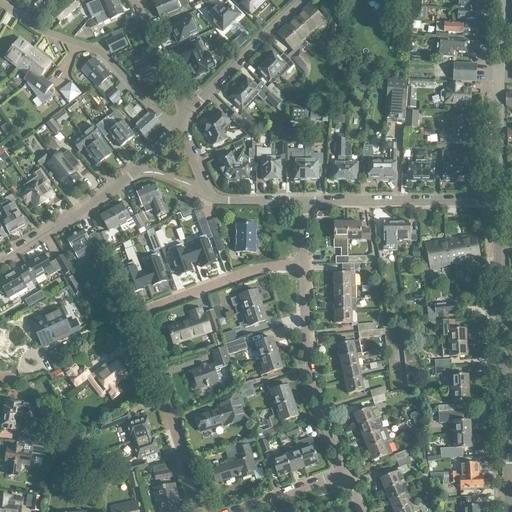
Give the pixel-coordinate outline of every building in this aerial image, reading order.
[(66,1),(65,0),(54,0),(49,4),(53,10),(66,1)] [(118,0),(114,0),(92,10),(96,18),(121,7),(118,0)] [(157,0),(153,2),(157,11),(181,0),(157,0)] [(181,0),(157,11),(161,20),(173,15),(174,17),(181,13),(180,10),(189,6),(186,0),(181,0)] [(245,0),(241,4),(254,17),(259,11),(260,11),(258,9),(265,1),(266,1),(264,0),(245,0)] [(458,0),(458,9),(460,9),(479,10),(479,0),(458,0)] [(60,23),(79,8),(80,7),(76,2),(56,18),(60,23)] [(214,19),(212,20),(223,32),(241,15),(235,9),(233,10),(228,5),(221,12),(219,13),(215,9),(210,14),(214,19)] [(310,5),(294,20),(309,38),(326,23),(310,5)] [(96,18),(98,25),(109,20),(110,22),(125,15),(121,7),(96,18)] [(427,21),(428,9),(416,8),(414,19),(427,21)] [(458,19),(463,20),(478,20),(479,10),(460,9),(458,9),(458,19)] [(331,13),(331,21),(339,21),(339,13),(331,13)] [(181,23),(172,27),(174,32),(173,32),(178,44),(189,38),(189,37),(198,32),(192,19),(191,20),(189,15),(179,20),(181,23)] [(277,35),(293,51),(286,57),(290,61),(291,60),(301,51),(302,51),(302,46),(301,45),(309,38),(294,20),(277,35)] [(96,27),(94,21),(87,24),(90,29),(96,27)] [(340,22),(331,22),(331,37),(340,37),(340,22)] [(426,37),(435,38),(435,39),(436,39),(448,39),(449,34),(462,34),(462,37),(478,37),(478,26),(444,24),(444,32),(436,31),(436,32),(426,31),(426,37)] [(118,44),(121,49),(126,46),(121,35),(106,42),(109,48),(118,44)] [(468,41),(448,39),(436,39),(435,56),(453,58),(454,52),(467,54),(468,41)] [(20,40),(5,59),(28,77),(27,79),(29,81),(27,83),(28,84),(27,85),(43,105),(53,97),(49,91),(53,86),(41,77),(51,64),(20,40)] [(186,65),(188,64),(207,55),(206,55),(200,40),(190,44),(191,46),(187,48),(180,52),(186,65)] [(243,47),(238,41),(232,47),(237,53),(243,47)] [(305,55),(301,51),(291,60),(307,76),(309,74),(310,72),(310,69),(310,65),(310,64),(308,60),(307,58),(305,55)] [(207,55),(188,64),(195,79),(208,73),(207,71),(215,67),(208,54),(206,55),(207,55)] [(286,65),(290,61),(286,57),(283,54),(279,58),(275,54),(271,58),(269,58),(266,60),(267,62),(266,63),(281,77),(282,78),(290,70),(286,65)] [(81,71),(98,89),(110,77),(94,59),(81,71)] [(148,83),(162,75),(154,60),(145,65),(144,63),(132,69),(133,71),(133,72),(140,85),(147,81),(148,83)] [(286,65),(290,70),(295,65),(290,61),(286,65)] [(258,71),(271,84),(267,89),(271,92),(272,93),(281,103),(285,100),(280,95),(281,93),(272,85),(275,82),(281,77),(266,63),(263,63),(261,65),(261,68),(258,71)] [(454,64),(453,81),(476,82),(477,65),(454,64)] [(267,98),(272,93),(271,92),(270,92),(261,83),(257,87),(249,80),(245,84),(243,84),(240,87),(241,89),(240,90),(253,103),(259,97),(264,102),(266,99),(267,98)] [(405,120),(406,102),(408,81),(387,80),(386,100),(385,110),(387,110),(387,119),(405,120)] [(441,92),(441,100),(442,102),(445,102),(444,104),(470,105),(471,90),(461,90),(461,84),(449,84),(449,89),(445,89),(445,91),(443,91),(441,92)] [(415,87),(409,87),(407,108),(416,109),(416,100),(414,100),(415,87)] [(115,89),(106,97),(113,105),(114,105),(121,99),(119,97),(121,95),(115,89)] [(243,112),(247,107),(248,108),(253,103),(240,90),(239,90),(236,90),(234,93),(234,95),(230,99),(243,112)] [(272,93),(267,98),(277,108),(281,103),(272,93)] [(66,108),(70,114),(80,107),(75,101),(66,108)] [(132,121),(133,120),(138,125),(135,128),(146,140),(154,134),(132,110),(128,105),(123,110),(132,121)] [(308,119),(308,109),(290,105),(289,119),(308,119)] [(137,106),(132,110),(154,134),(161,127),(150,114),(147,116),(137,106)] [(117,110),(113,113),(107,118),(111,122),(128,143),(134,137),(122,122),(127,118),(118,109),(117,110)] [(320,122),(328,122),(329,112),(311,111),(310,120),(320,120),(320,122)] [(406,111),(405,128),(418,128),(419,112),(406,111)] [(208,122),(207,128),(227,131),(228,127),(231,123),(220,112),(210,122),(208,122)] [(245,113),(240,118),(247,125),(256,133),(262,129),(245,113)] [(236,114),(231,120),(242,130),(247,125),(240,118),(236,114)] [(272,122),(267,117),(263,120),(268,125),(272,122)] [(439,124),(439,131),(469,132),(469,126),(471,125),(471,121),(469,120),(469,119),(453,118),(453,117),(448,117),(448,125),(439,124)] [(61,131),(52,120),(46,124),(55,135),(61,131)] [(111,122),(107,125),(109,128),(110,126),(113,130),(109,134),(121,148),(128,143),(111,122)] [(84,135),(84,136),(104,161),(112,156),(98,138),(101,135),(94,127),(95,127),(94,126),(93,127),(93,126),(91,125),(89,125),(83,130),(82,132),(83,134),(84,135)] [(242,130),(249,136),(256,133),(247,125),(242,130)] [(228,140),(226,136),(227,131),(207,128),(206,134),(208,134),(213,147),(228,140)] [(439,131),(439,136),(447,136),(447,134),(450,134),(450,136),(452,136),(452,144),(468,145),(468,144),(470,142),(470,138),(468,137),(469,132),(439,131)] [(230,139),(233,144),(242,141),(239,135),(230,139)] [(80,152),(85,148),(87,151),(86,152),(97,167),(104,161),(84,136),(73,144),(80,152)] [(329,137),(320,136),(319,149),(327,150),(329,137)] [(5,144),(10,150),(17,145),(13,139),(5,144)] [(338,157),(345,157),(345,145),(345,140),(336,139),(336,144),(337,144),(337,152),(336,152),(336,157),(338,157)] [(235,150),(244,146),(242,141),(233,144),(235,150)] [(382,163),(382,182),(388,182),(388,180),(396,180),(396,144),(391,144),(391,150),(390,150),(390,163),(383,163),(382,163)] [(312,145),(303,145),(303,150),(303,151),(305,151),(308,152),(308,158),(305,157),(305,180),(318,180),(318,167),(323,167),(323,156),(314,156),(314,152),(312,152),(312,145)] [(345,157),(344,180),(349,180),(349,182),(355,182),(356,180),(357,180),(357,163),(350,163),(350,157),(351,157),(351,145),(345,145),(345,157)] [(363,158),(368,158),(368,180),(378,180),(378,182),(382,182),(382,163),(383,163),(383,157),(373,157),(373,151),(373,146),(364,146),(363,158)] [(1,147),(0,148),(0,165),(9,158),(1,147)] [(287,150),(288,168),(292,168),(292,180),(305,180),(305,157),(305,151),(303,151),(303,150),(287,150)] [(261,180),(263,180),(264,182),(268,182),(269,180),(271,180),(271,152),(266,152),(266,158),(261,158),(261,180)] [(271,180),(273,180),(274,182),(278,182),(279,180),(281,180),(281,158),(276,158),(276,152),(271,152),(271,180)] [(49,160),(44,153),(35,160),(40,167),(49,160)] [(220,167),(224,177),(227,179),(236,165),(231,153),(217,159),(220,166),(220,167)] [(66,171),(64,173),(74,185),(81,180),(60,154),(55,158),(66,171)] [(231,180),(231,181),(240,181),(240,180),(248,180),(248,165),(248,158),(241,154),(236,165),(227,179),(229,180),(231,180)] [(450,156),(450,168),(465,168),(465,169),(468,169),(468,155),(450,156)] [(345,157),(338,157),(338,163),(330,163),(330,180),(332,180),(333,181),(339,182),(339,180),(344,180),(345,157)] [(421,157),(415,157),(415,161),(415,164),(408,164),(408,181),(409,181),(411,182),(414,182),(416,181),(421,181),(421,161),(421,157)] [(68,190),(74,185),(64,173),(66,171),(55,158),(47,165),(68,190)] [(426,161),(421,161),(421,181),(427,181),(427,182),(433,182),(433,181),(434,181),(434,164),(427,164),(426,161)] [(443,181),(445,181),(446,182),(450,182),(451,181),(457,181),(457,177),(465,177),(465,169),(465,168),(450,168),(443,168),(443,181)] [(36,178),(28,183),(32,189),(43,204),(55,197),(47,185),(50,183),(40,170),(33,175),(36,178)] [(43,204),(32,189),(28,183),(22,187),(26,193),(18,198),(21,203),(24,201),(27,205),(31,202),(36,209),(43,204)] [(155,184),(145,187),(154,209),(157,217),(166,213),(160,200),(161,200),(155,184)] [(136,191),(140,201),(138,202),(141,209),(144,207),(146,212),(154,209),(145,187),(136,191)] [(9,207),(15,204),(18,202),(11,195),(5,199),(5,200),(8,205),(9,207)] [(15,204),(9,207),(14,216),(11,218),(19,231),(22,230),(23,230),(26,228),(26,227),(27,226),(15,204)] [(183,204),(181,211),(184,218),(191,215),(192,207),(183,204)] [(123,205),(112,211),(121,227),(127,224),(130,230),(136,226),(139,231),(141,235),(146,231),(142,224),(137,216),(130,219),(123,205)] [(3,222),(10,236),(12,235),(12,236),(16,234),(16,233),(19,231),(11,218),(14,216),(9,207),(4,210),(4,212),(0,214),(0,215),(0,216),(3,222)] [(109,231),(113,229),(114,231),(121,227),(112,211),(101,216),(109,231)] [(142,212),(137,215),(137,216),(142,224),(146,231),(152,229),(142,212)] [(207,223),(213,240),(219,237),(216,230),(217,229),(214,220),(207,223)] [(341,249),(341,257),(336,257),(336,265),(348,264),(348,257),(348,240),(348,223),(348,222),(343,222),(343,221),(335,221),(335,223),(334,223),(334,240),(334,249),(341,249)] [(382,241),(397,241),(397,221),(390,221),(390,223),(383,223),(384,228),(382,228),(382,241)] [(404,221),(397,221),(397,241),(412,241),(412,242),(417,242),(417,236),(411,236),(411,228),(410,228),(410,223),(404,223),(404,221)] [(348,223),(348,240),(371,240),(369,230),(361,230),(361,223),(348,223)] [(257,226),(237,225),(236,232),(234,232),(234,239),(256,240),(257,226)] [(83,230),(67,239),(74,251),(71,252),(79,265),(89,259),(85,253),(94,248),(93,246),(101,242),(96,233),(91,236),(93,240),(90,242),(83,230)] [(105,233),(99,235),(105,253),(106,253),(104,245),(109,243),(105,233)] [(474,235),(446,240),(451,264),(480,257),(474,235)] [(196,248),(191,250),(195,263),(200,261),(203,269),(217,263),(208,236),(193,242),(196,248)] [(219,237),(213,240),(218,253),(224,251),(219,237)] [(160,249),(156,239),(150,241),(154,252),(160,249)] [(256,254),(256,240),(234,239),(234,247),(236,247),(236,253),(256,254)] [(430,269),(451,264),(446,240),(425,244),(430,269)] [(169,250),(179,277),(193,272),(190,265),(195,263),(191,250),(186,252),(183,245),(169,250)] [(60,271),(55,261),(51,264),(44,253),(29,262),(28,261),(26,263),(35,279),(46,273),(49,277),(60,271)] [(54,261),(55,261),(60,271),(64,276),(74,271),(65,254),(54,261)] [(147,272),(142,274),(146,287),(151,285),(152,287),(166,282),(157,255),(142,260),(147,272)] [(9,298),(27,287),(26,285),(35,279),(26,263),(23,265),(23,266),(0,279),(0,282),(1,285),(1,287),(4,293),(6,293),(9,298)] [(132,264),(118,269),(128,296),(142,291),(141,289),(146,287),(142,274),(137,276),(132,264)] [(342,265),(342,274),(351,274),(354,274),(354,271),(358,271),(361,264),(354,264),(342,265)] [(334,274),(335,287),(356,286),(355,274),(354,274),(351,274),(342,274),(334,274)] [(73,276),(66,280),(75,295),(82,291),(73,276)] [(335,287),(335,299),(356,299),(356,286),(335,287)] [(231,300),(233,307),(241,305),(243,311),(256,307),(262,305),(257,290),(238,297),(239,297),(231,300)] [(41,291),(33,296),(37,303),(45,298),(41,291)] [(335,311),(335,312),(351,311),(357,311),(356,299),(335,299),(335,311)] [(429,323),(436,322),(436,315),(448,314),(458,313),(456,303),(434,305),(434,307),(427,308),(429,323)] [(43,346),(79,329),(68,305),(32,321),(43,346)] [(268,322),(262,305),(256,307),(243,311),(246,320),(243,322),(245,329),(249,327),(249,328),(268,322)] [(213,308),(212,306),(206,308),(212,328),(219,326),(217,321),(213,308)] [(224,319),(220,306),(213,308),(217,321),(224,319)] [(191,320),(168,327),(174,344),(211,332),(205,315),(203,316),(201,310),(189,313),(191,320)] [(335,324),(352,323),(351,311),(335,312),(335,324)] [(436,315),(436,322),(448,321),(448,314),(436,315)] [(431,328),(437,328),(437,329),(441,329),(442,338),(449,337),(449,344),(466,343),(465,330),(449,330),(448,321),(436,322),(431,323),(431,328)] [(370,324),(358,326),(359,333),(376,331),(376,324),(370,325),(370,324)] [(93,334),(91,330),(78,335),(81,340),(93,334)] [(381,336),(384,335),(383,330),(376,331),(359,333),(359,339),(381,337),(381,336)] [(222,335),(225,345),(238,341),(235,331),(222,335)] [(225,345),(225,347),(228,356),(248,350),(244,338),(238,341),(225,345)] [(257,351),(260,359),(277,353),(272,338),(251,345),(253,352),(257,351)] [(345,343),(337,344),(340,359),(356,355),(362,354),(359,341),(353,343),(353,342),(346,344),(345,343)] [(442,345),(443,358),(467,356),(466,343),(449,344),(442,345)] [(31,345),(18,351),(23,363),(36,358),(31,345)] [(195,390),(219,382),(216,371),(232,366),(228,356),(225,347),(212,351),(216,364),(206,367),(205,366),(201,367),(202,369),(189,373),(195,390)] [(282,369),(277,353),(260,359),(263,367),(258,368),(261,376),(265,374),(282,369)] [(67,366),(62,355),(50,360),(55,371),(67,366)] [(356,355),(340,359),(342,369),(358,366),(356,355)] [(91,375),(87,379),(91,385),(98,380),(112,400),(121,393),(115,385),(128,375),(117,361),(108,368),(106,364),(91,375)] [(72,366),(64,372),(75,388),(87,379),(91,375),(85,367),(79,371),(78,369),(76,371),(72,366)] [(358,366),(342,369),(345,381),(361,378),(358,366)] [(64,376),(61,370),(49,376),(52,382),(64,376)] [(451,382),(451,390),(468,389),(468,375),(448,376),(449,382),(451,382)] [(364,390),(361,378),(345,381),(348,394),(364,390)] [(153,398),(147,380),(140,382),(146,400),(153,398)] [(238,386),(241,393),(254,388),(251,381),(238,386)] [(49,389),(46,382),(35,388),(38,394),(49,389)] [(273,398),(276,407),(293,401),(288,386),(271,391),(271,392),(266,393),(269,400),(273,398)] [(370,392),(372,398),(384,395),(387,394),(385,387),(370,392)] [(256,394),(254,388),(241,393),(243,399),(256,395),(256,394)] [(469,402),(468,389),(451,390),(452,403),(469,402)] [(195,416),(200,433),(223,426),(224,428),(249,420),(241,394),(216,402),(218,409),(195,416)] [(386,402),(384,395),(372,398),(374,405),(386,402)] [(2,414),(3,414),(22,417),(21,418),(28,419),(30,405),(24,404),(6,401),(4,408),(3,408),(2,414)] [(280,433),(277,423),(298,416),(293,401),(276,407),(271,409),(274,417),(269,419),(272,428),(263,431),(261,429),(258,430),(258,432),(255,433),(258,441),(280,433)] [(354,415),(359,426),(379,418),(374,407),(370,409),(369,409),(354,415)] [(107,408),(103,409),(101,412),(102,416),(104,418),(108,417),(110,414),(109,410),(107,408)] [(411,415),(413,420),(421,417),(420,411),(411,415)] [(111,419),(111,420),(100,424),(103,430),(131,418),(128,412),(111,419)] [(0,427),(1,428),(19,431),(21,418),(22,417),(3,414),(3,419),(0,418),(0,427)] [(421,417),(413,420),(415,425),(421,423),(421,417)] [(147,431),(151,430),(147,418),(127,424),(130,436),(134,435),(135,440),(148,436),(147,431)] [(359,426),(363,437),(383,430),(379,418),(359,426)] [(453,422),(454,436),(471,435),(470,422),(453,422)] [(297,427),(291,430),(293,435),(299,433),(297,427)] [(422,428),(414,432),(413,433),(421,439),(423,438),(422,428)] [(363,437),(368,449),(391,440),(386,429),(383,430),(363,437)] [(285,432),(288,440),(291,441),(295,440),(293,435),(291,430),(285,432)] [(70,432),(64,435),(67,444),(73,441),(70,432)] [(462,458),(462,449),(472,448),(471,435),(454,436),(455,448),(440,449),(441,461),(462,458)] [(17,443),(29,445),(32,445),(38,446),(38,439),(19,436),(17,443)] [(150,440),(148,436),(135,440),(137,444),(133,446),(137,458),(158,451),(154,439),(150,440)] [(255,444),(253,437),(237,443),(238,446),(241,445),(241,447),(245,445),(245,444),(252,443),(253,445),(255,444)] [(296,444),(297,445),(298,449),(299,449),(305,467),(319,462),(313,447),(315,447),(312,438),(296,444)] [(270,452),(266,440),(260,442),(264,454),(270,452)] [(391,440),(368,449),(373,461),(380,458),(382,461),(388,458),(387,455),(392,453),(389,445),(393,443),(391,440)] [(64,442),(51,448),(53,454),(66,447),(64,442)] [(12,450),(8,450),(6,462),(10,463),(8,475),(19,476),(20,464),(29,465),(31,453),(49,456),(51,448),(38,446),(32,445),(30,453),(22,452),(22,449),(12,448),(12,450)] [(235,463),(212,471),(216,482),(238,475),(238,477),(239,476),(240,479),(253,475),(252,471),(256,470),(248,445),(236,449),(240,460),(235,462),(235,463)] [(297,445),(284,450),(286,456),(286,455),(292,472),(305,467),(299,449),(298,449),(297,445)] [(395,456),(397,462),(412,456),(410,449),(395,456)] [(414,456),(417,464),(425,461),(422,453),(414,456)] [(279,477),(292,472),(286,455),(286,456),(280,458),(279,456),(272,458),(273,460),(279,477)] [(381,479),(385,490),(404,483),(404,484),(405,484),(402,475),(410,472),(407,466),(411,464),(410,461),(415,459),(413,455),(412,456),(397,462),(400,468),(398,469),(398,471),(381,479)] [(126,467),(128,474),(136,472),(148,468),(146,461),(126,467)] [(431,479),(443,478),(479,477),(478,463),(461,464),(459,464),(459,475),(456,475),(456,472),(450,472),(450,473),(431,474),(431,479)] [(50,470),(55,477),(61,473),(55,466),(50,470)] [(172,477),(171,470),(154,473),(155,481),(172,477)] [(139,487),(136,472),(128,474),(131,489),(139,487)] [(421,476),(426,488),(429,486),(427,474),(421,476)] [(450,485),(450,483),(457,483),(457,480),(460,480),(461,490),(470,490),(470,488),(483,488),(483,485),(485,484),(485,480),(482,479),(482,476),(479,477),(443,478),(443,485),(450,485)] [(404,483),(385,490),(385,491),(390,502),(409,494),(404,484),(404,483)] [(155,487),(158,497),(155,498),(156,504),(159,504),(161,511),(176,511),(175,504),(178,503),(175,488),(172,488),(171,484),(155,487)] [(41,495),(43,487),(35,486),(33,494),(41,495)] [(409,494),(390,502),(394,511),(397,511),(410,507),(413,505),(409,494)] [(41,497),(33,496),(31,510),(38,511),(41,497)] [(0,503),(0,511),(17,511),(18,507),(21,507),(22,499),(7,497),(6,504),(0,503)] [(138,511),(136,502),(110,508),(111,511),(138,511)] [(421,511),(432,511),(432,504),(424,505),(423,502),(410,507),(397,511),(416,511),(421,510),(421,511)]
